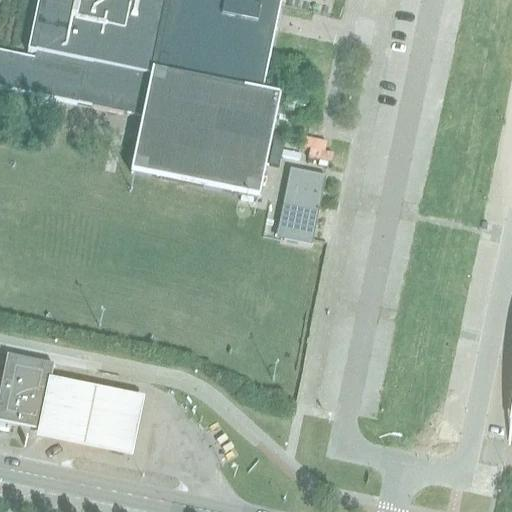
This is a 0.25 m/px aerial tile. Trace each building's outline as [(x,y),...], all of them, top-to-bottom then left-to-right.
[(38,0),(27,56),(35,57),(34,62),(90,74),(93,60),(151,73),(165,0),(38,0)] [(143,121),(142,121),(131,176),(258,202),(279,101),(261,97),(271,46),(281,0),(165,0),(151,73),(153,73),(143,121)] [(90,74),(34,62),(0,54),(0,91),(142,121),(143,121),(153,73),(151,73),(93,60),(90,74)] [(283,242),(311,248),(325,179),(289,171),(285,191),(293,192),(283,242)] [(0,424),(40,433),(49,388),(53,367),(6,357),(2,378),(0,387),(0,424)] [(143,399),(52,380),(40,440),(130,459),(143,399)]
